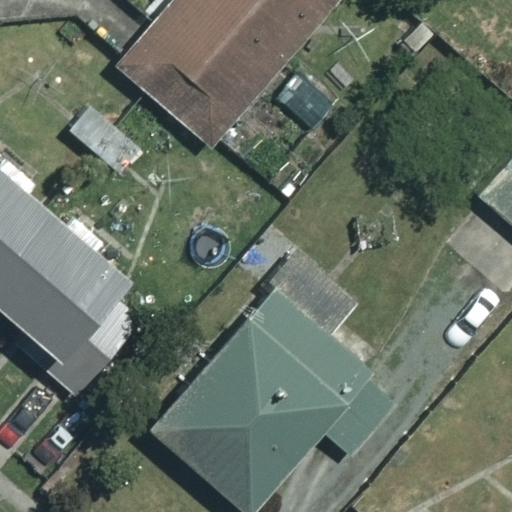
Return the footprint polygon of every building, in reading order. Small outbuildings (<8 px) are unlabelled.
[(208,143),(327,0),(165,0),(113,63),(208,143)] [(333,99),(292,62),(265,92),(306,129),(333,99)] [(406,201),(469,189),(511,222),(511,119),(492,118),(491,99),(390,107),(406,201)] [(0,171),(0,305),(48,346),(114,267),(0,171)] [(392,391),(267,279),(142,420),(240,508),(314,425),(341,449),(392,391)]
